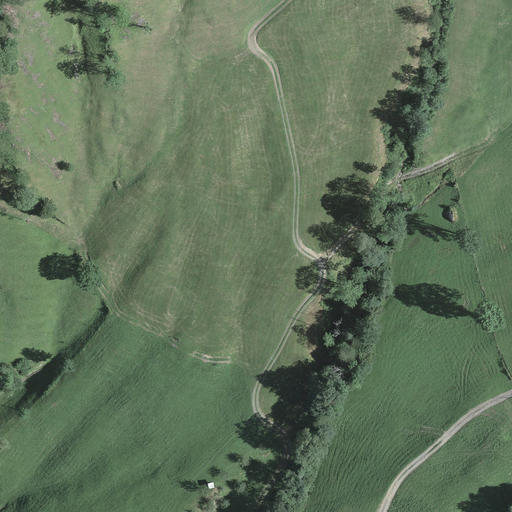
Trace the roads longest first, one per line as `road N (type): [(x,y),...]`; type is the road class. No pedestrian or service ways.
road 1 (track): [(254,511),(287,454),(285,436),(259,415),(254,395),(322,271),(298,245),(296,174),(274,68),(252,39),(287,0)]
road 2 (track): [(383,511),(424,454),(462,419),(511,393)]
